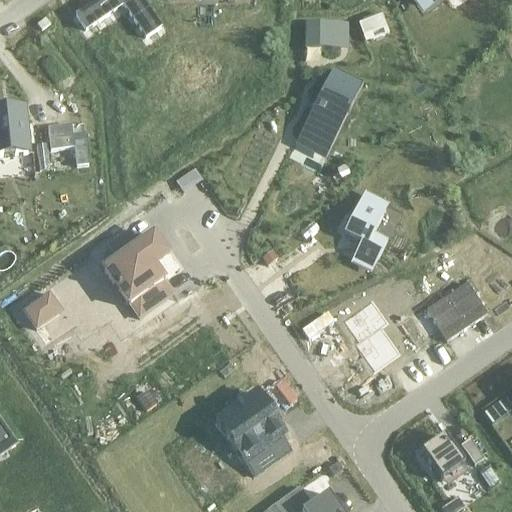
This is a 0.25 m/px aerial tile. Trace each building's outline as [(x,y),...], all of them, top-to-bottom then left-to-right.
[(113,0),(101,0),(72,21),(83,35),(120,9),(113,0)] [(136,0),(131,0),(120,8),(142,39),(157,29),(136,0)] [(419,0),(426,9),(438,0),(446,0),(447,0),(419,0)] [(358,27),(365,44),(388,36),(382,18),(358,27)] [(340,26),(305,26),(305,50),(340,50),(340,26)] [(332,70),(303,129),(328,141),(342,113),(347,115),(362,85),(332,70)] [(23,113),(0,115),(0,159),(27,157),(23,113)] [(70,129),(47,131),(49,155),(73,152),(75,171),(87,170),(84,139),(72,141),(70,129)] [(360,202),(343,237),(360,246),(354,258),(374,268),(386,244),(373,237),(384,214),(360,202)] [(153,238),(102,273),(128,309),(173,277),(158,255),(163,252),(153,238)] [(262,260),(268,268),(277,261),(271,253),(262,260)] [(425,314),(446,344),(487,317),(466,286),(425,314)] [(63,312),(50,293),(23,312),(37,331),(63,312)] [(372,303),(342,324),(357,345),(354,348),(374,375),(400,357),(381,330),(388,326),(372,303)] [(511,393),(511,395),(484,415),(493,427),(511,413),(511,389),(510,391),(511,393)] [(147,394),(137,401),(146,414),(156,407),(147,394)] [(256,396),(215,425),(253,478),(289,452),(281,440),(285,437),(274,421),(277,418),(271,409),(267,412),(256,396)] [(0,422),(0,456),(16,445),(0,422)] [(443,439),(421,454),(441,483),(464,468),(443,439)] [(470,442),(460,449),(473,467),(482,460),(470,442)] [(329,471),(334,478),(342,472),(337,465),(329,471)] [(298,491),(268,511),(305,511),(310,508),(298,491)] [(310,508),(305,511),(338,511),(327,496),(310,508)] [(461,511),(464,510),(457,500),(441,511),(440,511),(461,511)]
